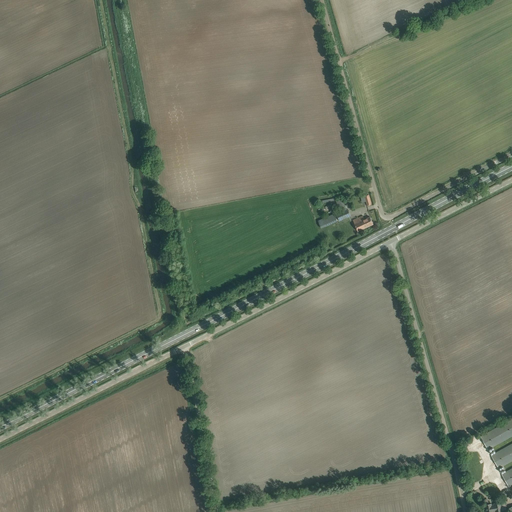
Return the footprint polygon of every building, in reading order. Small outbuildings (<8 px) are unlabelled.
[(335,202),(330,204),(333,210),(338,209),(339,212),(336,214),(340,221),(351,216),(348,211),(348,209),(347,209),(342,199),(337,201),(336,201),(337,204),(336,204),(335,202)] [(363,216),(353,220),(358,231),(373,224),(370,217),(364,219),(363,216)] [(323,218),(318,221),(321,228),(326,226),(323,218)] [(511,419),(481,437),(488,449),(511,435),(511,419)] [(511,443),(491,455),(498,468),(511,460),(511,443)] [(511,468),(502,474),(509,487),(511,485),(511,468)] [(491,503),(490,504),(485,504),(486,511),(492,511),(495,511),(500,511),(502,511),(500,502),(494,503),(494,504),(491,505),(491,503)]
